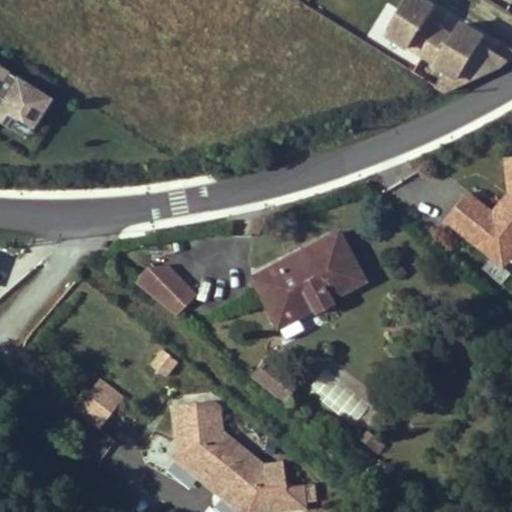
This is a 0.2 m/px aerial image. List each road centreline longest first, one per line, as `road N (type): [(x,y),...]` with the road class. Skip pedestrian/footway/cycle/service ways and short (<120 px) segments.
road 1 (tertiary): [(0,196),(90,199),(259,183),(373,146),(511,71)]
road 2 (unknown): [(0,379),(197,505)]
road 3 (unknown): [(90,199),(0,331)]
